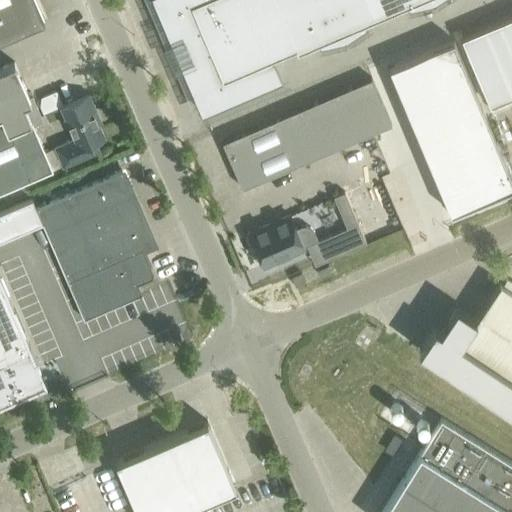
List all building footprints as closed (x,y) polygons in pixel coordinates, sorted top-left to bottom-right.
[(0,0),(0,40),(44,21),(34,0),(0,0)] [(276,0),(154,0),(155,2),(154,2),(154,4),(155,3),(163,21),(162,22),(162,23),(164,22),(171,41),(168,42),(169,43),(172,42),(176,51),(279,7),(276,0)] [(345,38),(345,37),(329,0),(294,0),(279,7),(295,45),(297,48),(318,39),(320,43),(345,38)] [(367,23),(365,19),(388,10),(383,0),(329,0),(345,37),(346,37),(367,23)] [(408,6),(432,0),(383,0),(388,10),(406,2),(408,6)] [(176,51),(179,59),(176,61),(177,62),(180,61),(188,79),(186,80),(187,81),(188,80),(196,98),(195,99),(195,100),(196,100),(201,111),(212,106),(213,107),(214,107),(214,105),(232,98),(232,99),(234,98),(233,97),(251,90),(251,91),(253,90),(252,89),(270,82),(270,83),(272,82),(271,81),(282,77),(272,55),(295,45),(279,7),(176,51)] [(511,13),(461,36),(480,80),(479,80),(492,110),(511,102),(511,13)] [(453,38),(387,66),(388,69),(390,68),(393,76),(395,75),(401,89),(398,90),(398,91),(464,63),(453,38)] [(0,191),(52,169),(31,119),(40,115),(32,96),(30,97),(14,61),(0,66),(0,191)] [(464,63),(398,91),(399,92),(402,91),(408,105),(406,106),(409,114),(407,115),(408,116),(474,88),(464,63)] [(372,76),(222,140),(242,186),(391,122),(372,76)] [(474,88),(408,116),(408,117),(410,116),(413,124),(415,123),(421,137),(418,138),(419,139),(484,112),(474,88)] [(98,122),(101,121),(89,93),(61,106),(74,137),(55,146),(63,164),(99,149),(95,139),(104,136),(98,122)] [(484,112),(419,139),(419,140),(422,139),(428,153),(426,154),(430,162),(428,163),(428,164),(494,136),(484,112)] [(511,177),(494,136),(428,164),(429,165),(430,164),(440,186),(439,186),(439,188),(442,187),(448,201),(446,202),(451,212),(494,194),(494,193),(511,184),(511,177)] [(139,248),(153,243),(153,242),(122,169),(36,206),(69,284),(141,253),(139,248)] [(328,235),(337,254),(366,242),(344,190),(333,195),(347,227),(328,235)] [(249,231),(263,264),(303,247),(303,246),(318,239),(313,229),(310,226),(306,224),(301,225),(295,227),(289,214),(250,230),(249,231)] [(141,253),(69,284),(100,355),(154,331),(132,280),(144,275),(148,268),(141,253)] [(301,271),(291,275),(295,285),(305,281),(301,271)] [(0,400),(46,381),(0,275),(0,400)] [(511,290),(499,282),(475,317),(456,304),(439,329),(434,325),(418,348),(509,409),(510,409),(510,410),(511,406),(511,290)] [(511,511),(511,461),(441,417),(380,511),(511,511)] [(207,419),(115,459),(138,511),(173,511),(235,485),(207,419)]
